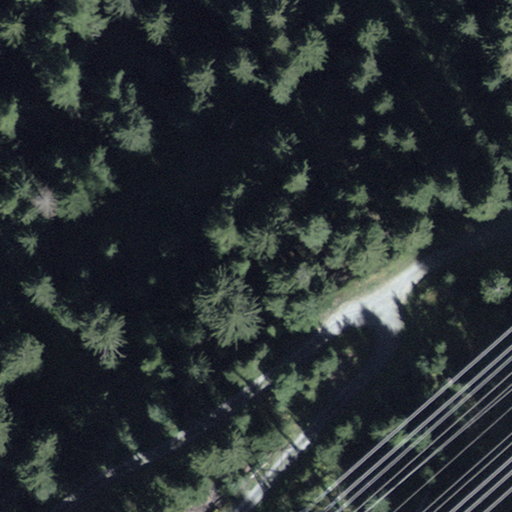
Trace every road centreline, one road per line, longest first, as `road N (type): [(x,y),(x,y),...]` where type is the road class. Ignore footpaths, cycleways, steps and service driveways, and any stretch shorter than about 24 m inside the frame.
road 1 (track): [(71,511),(365,309),(383,314),(391,334),(260,485)]
road 2 (track): [(388,326),(459,227),(511,189)]
